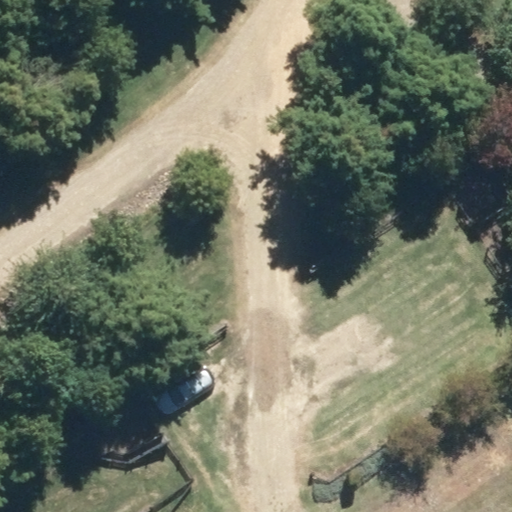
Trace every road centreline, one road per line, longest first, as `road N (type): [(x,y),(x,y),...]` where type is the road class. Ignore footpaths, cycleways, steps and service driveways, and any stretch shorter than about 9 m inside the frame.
road 1 (track): [(270,0),(0,230)]
road 2 (track): [(511,59),(492,40),(358,0)]
